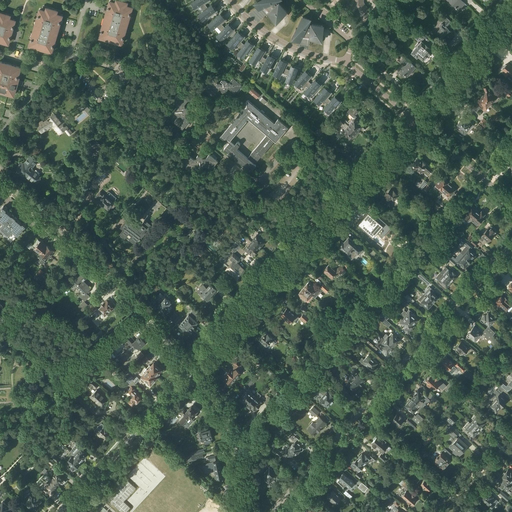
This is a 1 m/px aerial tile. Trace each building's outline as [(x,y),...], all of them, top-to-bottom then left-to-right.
[(130,4),(117,0),(113,0),(113,2),(110,1),(108,8),(109,9),(106,19),(104,18),(102,25),(105,25),(103,30),(102,30),(100,37),(105,39),(105,40),(115,43),(115,42),(121,44),(123,36),(122,36),(123,31),(126,32),(128,25),(125,25),(127,20),(129,20),(130,17),(128,17),(128,14),(130,15),(132,8),(129,7),(130,4)] [(204,11),(208,8),(205,5),(211,1),(209,0),(196,0),(192,3),(192,4),(192,3),(195,8),(199,5),(204,11)] [(278,4),(275,0),(276,0),(259,0),(256,2),(259,8),(265,6),(270,11),(268,13),(276,21),(286,11),(278,3),(278,4)] [(352,0),(356,8),(354,10),(358,16),(362,17),(364,14),(365,14),(368,9),(364,4),(363,1),(363,0),(352,0)] [(446,0),(452,5),(451,6),(454,9),(455,7),(459,10),(464,3),(460,0),(446,0)] [(204,11),(199,15),(199,16),(199,15),(203,20),(206,17),(208,19),(218,11),(214,7),(213,8),(212,8),(211,6),(212,5),(208,8),(204,11)] [(60,12),(44,7),(43,10),(40,9),(38,17),(39,17),(39,19),(36,19),(35,22),(38,22),(36,27),(34,27),(32,33),(34,34),(33,39),(32,38),(29,45),(35,47),(35,48),(45,51),(45,50),(51,52),(53,45),(52,44),(53,39),(56,40),(58,34),(55,33),(58,23),(60,23),(62,16),(59,15),(60,12)] [(12,17),(0,13),(0,39),(1,40),(0,42),(7,44),(9,37),(10,37),(11,33),(9,32),(9,30),(10,27),(12,28),(14,20),(11,20),(12,17)] [(221,31),(225,28),(222,24),(227,20),(223,16),(222,17),(221,17),(219,15),(221,14),(220,14),(208,25),(209,25),(213,29),(216,26),(221,31)] [(447,41),(448,42),(450,40),(449,38),(453,35),(450,33),(451,32),(447,28),(453,22),(446,16),(444,19),(447,21),(444,25),(442,24),(441,24),(440,25),(440,27),(442,29),(442,30),(441,29),(438,32),(445,39),(444,39),(447,41)] [(312,25),(307,24),(309,20),(302,17),(293,37),(300,41),(302,35),(310,36),(310,38),(321,40),(323,26),(312,24),(312,25)] [(228,24),(225,28),(221,31),(217,36),(221,40),(225,36),(227,38),(235,30),(231,26),(230,27),(230,26),(229,27),(228,25),(229,24),(228,24)] [(241,49),(244,45),(241,42),(245,37),(241,34),(240,35),(240,34),(239,35),(237,33),(238,32),(227,45),(228,45),(228,44),(232,48),(235,44),(241,49)] [(411,52),(417,57),(418,55),(423,60),(423,59),(424,60),(427,57),(426,56),(428,54),(432,50),(427,46),(428,46),(425,44),(426,42),(427,43),(430,39),(422,32),(419,36),(420,35),(424,38),(422,41),(421,41),(419,44),(418,43),(415,46),(416,47),(411,52)] [(247,41),(244,45),(241,49),(238,54),(243,57),(248,50),(251,51),(255,45),(250,42),(249,43),(249,44),(247,42),(248,41),(247,41)] [(264,64),(266,59),(263,57),(266,51),(261,48),(261,50),(260,49),(260,50),(258,49),(259,48),(258,47),(249,61),(250,61),(255,64),(257,60),(264,64)] [(78,59),(85,53),(82,48),(74,55),(78,59)] [(269,55),(266,59),(264,64),(261,69),(261,70),(262,69),(267,72),(269,68),(271,69),(277,58),(272,56),(271,57),(270,57),(268,56),(269,55)] [(408,63),(405,61),(405,60),(402,58),(399,62),(404,66),(398,73),(402,76),(404,74),(407,76),(411,72),(412,72),(414,70),(413,69),(415,67),(409,61),(409,62),(408,63)] [(288,75),(290,71),(286,69),(289,63),(283,60),(283,62),(282,62),(280,61),(281,60),(280,60),(273,75),(274,75),(274,74),(279,77),(281,72),(288,75)] [(14,66),(4,63),(5,63),(0,61),(0,89),(7,92),(7,93),(14,95),(17,84),(15,83),(17,78),(20,70),(19,70),(20,67),(14,65),(14,66)] [(384,65),(381,62),(376,69),(381,74),(384,70),(382,68),(384,65)] [(511,66),(508,63),(506,65),(505,65),(503,67),(504,68),(502,70),(505,73),(504,74),(507,77),(508,76),(511,79),(511,77),(511,66)] [(290,71),(288,75),(286,81),(292,83),(295,74),(298,75),(300,68),(295,66),(294,68),(294,67),(294,68),(292,67),(292,66),(290,71)] [(308,88),(311,84),(308,81),(312,76),(308,73),(307,74),(307,73),(306,74),(305,73),(306,71),(305,71),(295,84),(299,87),(300,86),(304,89),(306,86),(308,88)] [(242,85),(233,78),(230,82),(227,82),(225,80),(222,80),(220,83),(217,83),(213,79),(206,88),(208,90),(209,89),(212,92),(212,93),(214,95),(219,89),(221,90),(221,91),(223,93),(226,92),(227,91),(227,90),(228,88),(234,93),(236,91),(236,90),(238,87),(240,87),(242,85)] [(311,84),(308,88),(304,92),(305,92),(309,96),(310,95),(312,96),(322,85),(318,81),(317,82),(316,82),(314,81),(315,80),(315,79),(311,84)] [(256,98),(260,94),(252,87),(249,92),(256,98)] [(492,93),(489,90),(488,90),(487,87),(484,88),(484,91),(485,94),(482,97),(489,103),(496,96),(492,92),(492,93)] [(509,97),(511,92),(505,87),(502,91),(509,97)] [(327,105),(331,101),(328,98),(332,93),(328,89),(327,90),(326,91),(324,89),(325,88),(314,100),(315,101),(315,100),(319,104),(322,100),(327,105)] [(172,102),(176,105),(176,107),(174,110),(175,113),(177,115),(177,118),(174,122),(182,129),(190,121),(185,117),(185,114),(187,113),(188,112),(188,109),(187,108),(185,108),(184,104),(188,100),(179,93),(172,102)] [(335,96),(331,101),(327,105),(324,109),(325,109),(329,112),(335,105),(337,107),(342,101),(337,98),(337,99),(336,98),(336,99),(334,98),(335,96)] [(480,108),(483,112),(490,104),(489,103),(482,97),(479,100),(476,103),(473,106),(476,109),(479,106),(480,107),(481,108),(480,108)] [(281,136),(288,127),(278,119),(274,123),(262,112),(248,100),(239,111),(241,113),(239,115),(239,114),(220,136),(225,141),(226,140),(229,143),(224,149),(228,153),(227,154),(230,156),(231,155),(243,166),(243,167),(246,169),(246,168),(251,172),(256,165),(255,164),(268,148),(275,139),(277,141),(278,140),(281,136)] [(354,119),(350,124),(358,131),(361,128),(364,130),(366,127),(361,122),(360,122),(359,121),(359,120),(356,117),(355,116),(359,112),(351,105),(348,103),(347,103),(345,101),(343,104),(345,106),(346,105),(349,107),(346,111),(354,119)] [(62,124),(54,114),(47,119),(48,120),(43,123),(42,121),(37,124),(41,132),(53,125),(59,134),(65,129),(69,134),(71,133),(64,123),(62,124)] [(479,123),(484,128),(489,123),(483,118),(479,123)] [(456,127),(457,128),(463,134),(468,128),(469,129),(472,125),(470,123),(470,124),(464,119),(462,121),(461,120),(461,121),(459,121),(458,122),(458,124),(458,125),(457,126),(456,127)] [(358,131),(350,124),(346,120),(344,123),(341,120),(339,122),(338,121),(335,124),(334,123),(331,127),(336,132),(340,128),(338,127),(341,124),(343,126),(342,127),(345,130),(344,130),(350,135),(348,138),(351,141),(357,134),(357,133),(356,132),(357,131),(358,131)] [(319,137),(325,130),(321,126),(314,134),(319,137)] [(97,151),(101,146),(94,140),(90,145),(94,148),(97,151)] [(218,161),(209,154),(204,161),(203,161),(202,157),(201,155),(198,156),(197,157),(197,161),(196,161),(189,156),(182,164),(190,172),(194,167),(196,167),(199,169),(202,169),(204,166),(207,166),(211,170),(218,161)] [(32,167),(37,161),(30,155),(24,163),(23,163),(19,165),(17,168),(17,169),(18,172),(21,175),(25,176),(33,182),(34,181),(36,182),(38,182),(40,179),(40,177),(38,176),(39,175),(32,170),(32,167)] [(422,172),(427,175),(432,169),(422,160),(420,159),(420,160),(417,158),(412,163),(419,169),(417,171),(420,173),(422,172)] [(437,188),(441,190),(448,182),(442,177),(434,187),(436,189),(437,188)] [(418,187),(421,190),(428,183),(424,180),(421,183),(418,187)] [(441,190),(439,192),(441,194),(443,192),(449,197),(455,190),(447,183),(448,182),(441,190)] [(393,191),(390,188),(390,189),(389,191),(388,190),(387,192),(387,193),(384,196),(386,198),(383,198),(382,200),(382,203),(386,207),(389,203),(389,201),(391,198),(393,200),(396,197),(397,198),(400,194),(405,198),(407,196),(400,189),(396,193),(393,190),(393,191)] [(100,192),(95,198),(99,201),(108,209),(110,207),(111,207),(112,208),(113,208),(115,206),(115,205),(113,203),(112,202),(116,198),(108,191),(104,196),(100,192)] [(126,218),(116,229),(134,244),(153,222),(149,218),(152,214),(157,218),(166,207),(160,201),(156,205),(158,206),(154,211),(152,210),(147,216),(146,216),(137,227),(126,218)] [(0,209),(0,229),(8,237),(9,236),(13,240),(17,235),(17,236),(26,225),(26,224),(26,223),(24,221),(23,222),(22,223),(16,218),(17,218),(12,214),(6,210),(7,209),(6,208),(7,207),(5,205),(4,206),(3,206),(0,209)] [(426,210),(435,217),(437,214),(431,209),(433,207),(430,205),(426,210)] [(460,212),(463,214),(463,215),(470,221),(472,219),(478,212),(475,209),(472,206),(469,209),(469,208),(466,211),(467,212),(466,213),(465,212),(462,209),(460,212)] [(485,214),(481,211),(479,213),(478,212),(472,219),(470,221),(471,220),(477,225),(483,218),(482,218),(485,214)] [(378,226),(385,233),(390,228),(377,216),(373,219),(368,215),(364,220),(364,221),(362,220),(358,223),(360,225),(359,226),(369,235),(371,232),(372,233),(378,226)] [(454,228),(459,222),(454,218),(449,224),(454,228)] [(248,224),(255,230),(257,227),(253,224),(255,222),(252,219),(248,224)] [(495,230),(490,226),(489,228),(488,228),(479,238),(482,240),(483,239),(487,242),(490,239),(492,237),(492,236),(493,235),(492,234),(494,232),(494,231),(495,230)] [(258,233),(256,236),(254,238),(254,239),(252,242),(260,249),(262,246),(261,246),(264,242),(266,240),(263,237),(262,239),(259,236),(260,235),(258,233)] [(342,242),(339,246),(342,249),(341,250),(347,255),(348,254),(353,258),(357,253),(360,255),(363,251),(363,250),(354,242),(352,240),(351,240),(348,237),(345,241),(345,242),(344,243),(342,242)] [(40,253),(47,245),(45,244),(41,241),(40,241),(38,239),(32,246),(35,248),(34,248),(40,253)] [(463,256),(470,262),(474,258),(473,257),(475,255),(473,253),(473,252),(472,251),(471,251),(469,249),(470,248),(470,249),(472,246),(466,241),(464,243),(467,245),(460,253),(463,256)] [(254,255),(260,249),(252,242),(249,245),(244,250),(247,252),(247,251),(250,253),(249,254),(252,256),(254,255)] [(240,247),(236,243),(234,245),(233,244),(230,247),(236,252),(240,247)] [(50,248),(47,245),(40,253),(38,256),(40,258),(38,261),(39,262),(42,265),(45,262),(44,261),(46,258),(48,260),(51,257),(50,256),(54,251),(53,250),(54,249),(51,246),(50,248)] [(470,262),(463,256),(460,253),(455,259),(452,256),(451,258),(447,255),(445,257),(454,265),(456,262),(457,261),(458,262),(460,264),(461,266),(462,265),(464,268),(466,265),(467,266),(470,262)] [(240,259),(234,254),(225,263),(229,267),(227,270),(236,278),(243,270),(235,263),(239,259),(240,259)] [(439,258),(447,265),(449,262),(441,255),(439,258)] [(342,272),(335,265),(334,266),(328,261),(326,263),(325,263),(322,267),(322,268),(321,269),(334,281),(342,272)] [(392,266),(386,261),(383,265),(389,270),(392,266)] [(451,282),(456,276),(452,272),(445,267),(440,272),(443,275),(451,282)] [(446,288),(451,282),(443,275),(440,272),(435,277),(438,280),(436,282),(442,287),(442,286),(445,288),(446,287),(446,288)] [(90,289),(83,281),(85,279),(81,274),(72,284),(70,286),(73,289),(75,287),(76,286),(83,292),(80,296),(85,301),(89,296),(87,294),(90,291),(89,290),(90,289)] [(209,283),(212,280),(205,274),(202,277),(209,283)] [(428,285),(430,283),(425,279),(426,278),(420,274),(418,277),(428,285)] [(397,283),(401,285),(403,283),(406,285),(409,282),(402,277),(397,283)] [(309,281),(303,288),(311,295),(315,298),(321,292),(320,291),(322,289),(326,293),(330,289),(324,283),(320,287),(317,288),(309,281)] [(207,288),(203,284),(197,291),(200,293),(206,299),(204,300),(207,303),(209,303),(212,300),(212,298),(210,296),(216,290),(210,284),(210,285),(207,288)] [(311,295),(303,288),(297,296),(305,302),(311,295)] [(437,298),(429,291),(428,290),(427,291),(426,290),(423,294),(433,303),(434,303),(435,301),(435,300),(437,298)] [(385,298),(389,301),(394,296),(391,292),(385,298)] [(163,312),(165,309),(169,312),(172,308),(169,305),(171,302),(160,293),(155,299),(158,301),(159,301),(161,303),(158,307),(161,309),(160,310),(162,312),(163,311),(163,312)] [(412,303),(414,301),(407,294),(405,296),(403,295),(402,296),(405,299),(406,298),(412,303)] [(428,308),(433,303),(423,294),(418,299),(420,301),(421,302),(419,304),(422,307),(426,310),(428,308)] [(503,298),(501,296),(496,301),(497,302),(495,304),(498,307),(500,305),(504,308),(506,311),(511,303),(504,297),(503,298)] [(106,315),(113,308),(106,300),(102,304),(103,305),(98,309),(95,306),(87,313),(90,316),(93,313),(97,318),(98,317),(100,316),(99,315),(103,312),(106,315)] [(82,311),(88,305),(84,301),(78,307),(82,311)] [(289,311),(286,308),(284,312),(283,311),(282,311),(281,312),(281,313),(282,314),(281,315),(286,319),(285,320),(288,323),(289,322),(292,324),(294,321),(295,322),(299,317),(296,314),(295,316),(293,314),(294,313),(290,310),(289,311)] [(184,320),(193,328),(196,324),(198,322),(194,319),(196,317),(199,314),(194,309),(189,315),(189,314),(184,320)] [(405,317),(414,326),(416,323),(415,323),(418,320),(419,318),(414,313),(413,314),(409,310),(407,312),(408,312),(407,313),(404,310),(401,314),(405,317)] [(492,316),(493,314),(489,311),(485,315),(485,314),(481,318),(481,319),(480,320),(483,323),(484,321),(489,325),(495,319),(492,316)] [(380,320),(388,327),(391,324),(387,320),(389,318),(383,312),(380,315),(383,316),(380,320)] [(309,319),(304,313),(299,318),(305,323),(309,319)] [(191,330),(193,328),(184,320),(181,317),(177,323),(179,325),(182,328),(185,331),(186,331),(188,333),(189,333),(190,333),(192,331),(191,330)] [(409,331),(414,326),(405,317),(400,323),(406,328),(404,329),(408,332),(409,331)] [(488,326),(485,329),(490,334),(491,334),(491,335),(494,332),(488,326)] [(482,339),(484,337),(488,340),(492,336),(491,335),(491,334),(490,334),(485,329),(481,334),(478,332),(479,331),(476,327),(474,329),(473,328),(470,331),(469,331),(468,332),(468,333),(467,334),(468,334),(466,336),(469,338),(470,336),(476,342),(480,337),(482,339)] [(273,339),(266,332),(264,334),(264,335),(259,341),(266,347),(271,341),(274,344),(277,341),(273,338),(273,339)] [(393,334),(391,333),(388,336),(386,334),(382,338),(383,338),(385,340),(393,347),(394,348),(396,345),(395,344),(399,340),(396,337),(397,336),(394,333),(393,334)] [(135,341),(131,336),(126,340),(132,347),(134,345),(135,346),(136,346),(139,349),(146,343),(145,342),(145,341),(144,339),(143,339),(140,336),(135,341)] [(385,340),(383,338),(382,338),(381,338),(380,339),(380,341),(381,342),(377,345),(379,347),(378,348),(387,355),(389,353),(391,351),(390,350),(393,347),(385,340)] [(365,344),(371,349),(374,352),(377,349),(368,341),(365,344)] [(463,354),(468,348),(461,341),(458,344),(457,344),(456,345),(456,346),(455,347),(457,349),(455,351),(458,354),(460,352),(463,354)] [(151,358),(155,354),(152,351),(148,355),(146,357),(150,360),(152,358),(151,358)] [(366,364),(366,365),(371,370),(372,370),(373,370),(374,370),(375,369),(375,368),(375,367),(375,366),(378,362),(369,354),(364,360),(362,358),(360,360),(362,361),(361,362),(363,363),(364,363),(366,364)] [(455,364),(447,357),(441,364),(452,373),(456,369),(457,370),(459,368),(463,372),(466,369),(457,361),(455,364)] [(327,369),(334,362),(330,358),(323,365),(327,369)] [(224,378),(227,381),(226,382),(228,384),(229,383),(230,384),(240,372),(237,369),(241,365),(236,361),(234,364),(235,364),(231,369),(231,368),(225,375),(226,376),(224,378)] [(146,369),(157,377),(160,374),(158,373),(161,370),(154,363),(151,367),(149,365),(146,369)] [(156,378),(157,377),(146,369),(143,372),(145,373),(142,377),(148,382),(147,384),(149,386),(150,384),(151,384),(154,380),(155,381),(157,379),(156,378)] [(352,377),(359,384),(360,384),(363,382),(362,381),(364,379),(362,377),(363,375),(355,369),(350,375),(350,376),(352,377)] [(125,374),(127,376),(136,384),(140,379),(136,375),(134,378),(127,372),(125,374)] [(434,377),(431,374),(428,377),(425,379),(426,380),(425,380),(428,383),(426,384),(430,388),(431,386),(434,389),(438,385),(442,389),(445,386),(441,382),(440,382),(437,380),(438,379),(434,376),(434,377)] [(355,389),(359,384),(352,377),(350,376),(350,375),(346,379),(348,382),(345,385),(349,387),(350,385),(355,389)] [(136,405),(142,397),(135,390),(133,388),(136,385),(135,384),(136,384),(127,376),(123,381),(130,387),(127,391),(133,396),(130,400),(131,400),(128,403),(132,407),(135,404),(136,405)] [(250,387),(256,380),(252,376),(246,383),(250,387)] [(317,377),(315,380),(321,385),(320,387),(321,388),(319,391),(322,393),(324,395),(320,399),(321,399),(319,401),(321,403),(322,404),(324,402),(324,403),(325,402),(326,402),(329,405),(330,406),(333,402),(334,403),(335,403),(336,402),(337,401),(337,400),(336,399),(333,397),(334,397),(334,396),(330,393),(329,393),(327,391),(327,392),(325,389),(324,389),(325,388),(326,389),(328,386),(317,377)] [(98,385),(91,378),(87,382),(89,384),(93,387),(95,389),(98,385)] [(446,386),(452,392),(455,388),(450,382),(446,386)] [(414,395),(412,398),(420,405),(422,407),(425,404),(426,405),(430,400),(425,396),(418,389),(416,391),(413,394),(414,394),(413,394),(414,395)] [(107,399),(97,390),(90,398),(100,407),(107,399)] [(241,398),(247,403),(254,397),(250,393),(251,392),(248,390),(241,398)] [(473,396),(467,391),(464,394),(470,399),(473,396)] [(261,395),(258,392),(254,397),(247,403),(248,404),(247,405),(250,408),(251,407),(255,410),(262,403),(260,400),(259,401),(257,400),(261,395)] [(430,393),(427,396),(429,398),(430,398),(433,401),(436,403),(438,400),(435,398),(432,396),(432,395),(430,393)] [(499,393),(494,400),(501,407),(507,401),(502,396),(499,393)] [(269,396),(264,402),(269,406),(274,400),(269,396)] [(501,407),(494,400),(490,396),(489,397),(490,397),(484,404),(487,407),(488,407),(490,405),(493,408),(491,410),(495,413),(501,407)] [(420,405),(412,398),(410,400),(409,398),(407,401),(408,402),(405,405),(410,410),(412,412),(413,412),(416,410),(418,411),(422,407),(420,405)] [(313,406),(309,411),(311,414),(313,412),(317,415),(320,412),(313,406)] [(179,421),(184,425),(186,422),(189,425),(194,421),(191,419),(192,418),(192,419),(195,416),(194,415),(197,412),(196,410),(196,409),(194,407),(192,408),(191,407),(190,408),(189,409),(186,411),(183,408),(180,412),(184,416),(181,419),(179,421)] [(400,427),(405,422),(407,422),(415,429),(418,426),(420,428),(421,427),(419,425),(411,418),(409,416),(406,420),(405,419),(404,419),(404,420),(402,418),(402,417),(399,415),(397,413),(391,420),(398,426),(400,427)] [(474,419),(471,423),(478,430),(480,428),(480,427),(484,423),(475,414),(472,418),(474,419)] [(411,418),(419,425),(422,422),(414,415),(411,418)] [(452,426),(456,421),(449,415),(445,419),(452,426)] [(326,423),(319,417),(314,422),(313,421),(310,424),(311,426),(308,429),(315,435),(326,423)] [(478,430),(471,423),(468,421),(463,427),(465,429),(466,429),(465,430),(467,432),(468,431),(471,434),(471,436),(473,436),(476,433),(477,434),(479,433),(479,431),(478,430)] [(104,440),(107,437),(108,436),(109,435),(111,432),(101,423),(94,431),(97,434),(97,435),(104,440)] [(297,433),(289,425),(287,428),(295,435),(297,433)] [(448,430),(455,437),(459,433),(451,426),(448,430)] [(207,431),(206,428),(200,430),(200,433),(199,433),(201,441),(204,441),(205,445),(213,442),(212,438),(212,435),(212,434),(213,434),(211,430),(207,431)] [(290,447),(297,453),(300,450),(301,451),(302,451),(304,449),(303,448),(301,446),(303,444),(293,434),(290,438),(295,442),(294,444),(293,443),(290,447)] [(426,446),(432,439),(428,435),(422,442),(426,446)] [(377,437),(376,436),(373,439),(374,440),(371,443),(373,444),(372,445),(375,448),(375,447),(382,453),(388,446),(385,443),(386,442),(382,439),(381,440),(377,436),(377,437)] [(460,454),(467,447),(458,438),(451,446),(450,447),(454,451),(453,452),(458,456),(460,454)] [(297,453),(290,447),(289,446),(284,452),(283,451),(281,451),(280,452),(275,447),(272,451),(280,458),(283,455),(289,460),(291,458),(292,459),(294,457),(297,453)] [(80,460),(82,461),(84,462),(85,461),(86,460),(86,459),(85,458),(87,455),(86,454),(79,448),(73,454),(80,460)] [(357,459),(365,466),(367,462),(369,459),(374,463),(377,458),(370,452),(368,455),(367,457),(363,453),(362,455),(362,454),(357,459)] [(433,461),(435,462),(442,469),(448,462),(446,460),(447,459),(447,458),(446,458),(444,456),(441,453),(438,456),(437,456),(436,457),(437,457),(433,461)] [(80,462),(82,461),(80,460),(73,454),(67,461),(72,466),(71,466),(71,468),(71,469),(72,470),(73,470),(74,469),(75,469),(81,463),(80,462)] [(384,457),(381,454),(378,457),(385,462),(386,461),(385,460),(387,458),(385,456),(384,457)] [(63,463),(55,455),(52,458),(61,466),(63,463)] [(48,456),(45,459),(52,465),(54,463),(48,456)] [(223,477),(224,477),(223,473),(222,474),(219,461),(216,461),(215,458),(216,458),(215,456),(208,457),(209,460),(210,459),(211,462),(207,463),(207,464),(206,464),(207,469),(208,469),(209,469),(214,468),(217,479),(223,478),(223,477)] [(29,468),(33,463),(28,459),(24,463),(29,468)] [(363,468),(365,466),(357,459),(351,466),(354,469),(355,467),(359,471),(362,467),(363,468)] [(273,485),(276,482),(273,479),(277,474),(271,469),(274,467),(271,464),(268,467),(269,468),(265,472),(266,473),(264,475),(266,476),(265,478),(273,485)] [(422,475),(425,472),(416,465),(414,468),(422,475)] [(51,479),(52,480),(57,485),(60,482),(63,484),(65,481),(60,477),(61,476),(56,471),(54,474),(55,474),(53,476),(54,476),(51,479)] [(507,471),(503,476),(511,483),(511,481),(511,474),(510,472),(509,473),(507,471)] [(347,490),(354,482),(343,472),(336,481),(347,490)] [(427,491),(433,484),(423,476),(416,483),(419,485),(420,485),(427,491)] [(511,491),(511,484),(511,483),(503,476),(500,478),(501,479),(498,481),(500,483),(499,485),(499,486),(501,488),(502,488),(504,486),(506,488),(506,490),(507,491),(509,491),(510,492),(511,492),(511,491)] [(25,478),(21,482),(27,488),(31,484),(25,478)] [(57,485),(52,480),(48,484),(47,483),(44,485),(46,487),(45,487),(47,488),(45,490),(48,493),(48,492),(51,495),(51,496),(52,496),(55,492),(54,491),(54,490),(56,487),(55,487),(57,485)] [(114,511),(125,511),(127,511),(120,505),(132,491),(121,481),(103,501),(114,511)] [(398,493),(403,498),(407,501),(406,502),(410,505),(411,504),(412,505),(417,499),(414,497),(415,496),(411,493),(411,494),(408,492),(406,490),(407,489),(410,486),(405,481),(402,485),(404,487),(402,489),(398,493)] [(364,492),(368,488),(362,482),(358,487),(364,492)] [(35,508),(41,501),(33,494),(31,491),(24,498),(26,500),(24,502),(32,509),(34,507),(35,508)] [(341,497),(332,491),(330,494),(329,494),(328,494),(327,495),(327,496),(328,496),(327,497),(335,504),(341,497)] [(352,496),(346,491),(343,493),(350,499),(352,496)] [(483,502),(484,501),(489,505),(488,506),(491,509),(498,501),(493,497),(494,497),(488,491),(485,494),(481,498),(480,499),(483,502)] [(501,497),(506,501),(509,498),(501,491),(498,494),(501,497)] [(342,498),(350,505),(353,502),(345,495),(342,498)] [(505,505),(507,502),(506,501),(501,497),(499,500),(505,505)] [(0,511),(5,511),(9,508),(3,502),(0,505),(0,511)] [(15,510),(19,506),(15,502),(9,508),(5,511),(11,511),(9,510),(12,507),(14,510),(15,510)]
